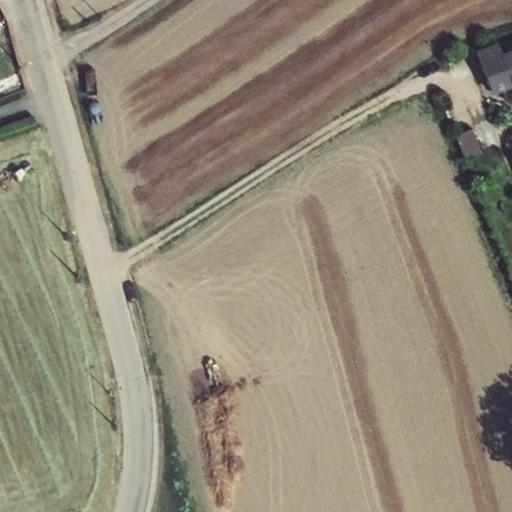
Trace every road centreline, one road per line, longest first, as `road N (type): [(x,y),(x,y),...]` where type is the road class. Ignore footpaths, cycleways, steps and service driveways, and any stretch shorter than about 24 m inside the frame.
road 1 (residential): [(105,273),(401,93),(445,78)]
road 2 (residential): [(105,273),(139,415),(131,511)]
road 3 (residential): [(47,68),(105,273)]
road 4 (unclassified): [(47,68),(150,0)]
